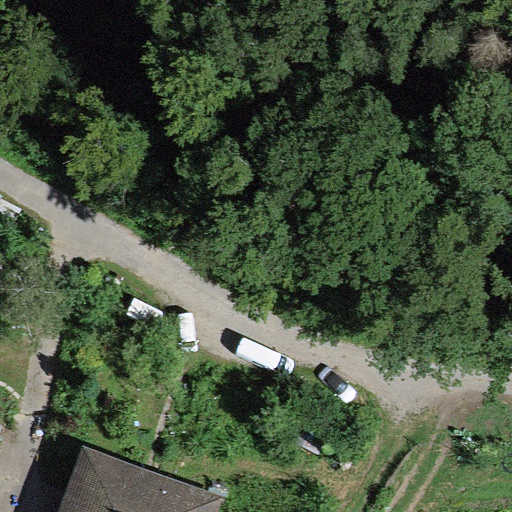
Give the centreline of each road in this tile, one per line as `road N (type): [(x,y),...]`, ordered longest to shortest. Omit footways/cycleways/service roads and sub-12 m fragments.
road 1 (track): [(511,388),(435,396),(82,215)]
road 2 (track): [(435,396),(356,511)]
